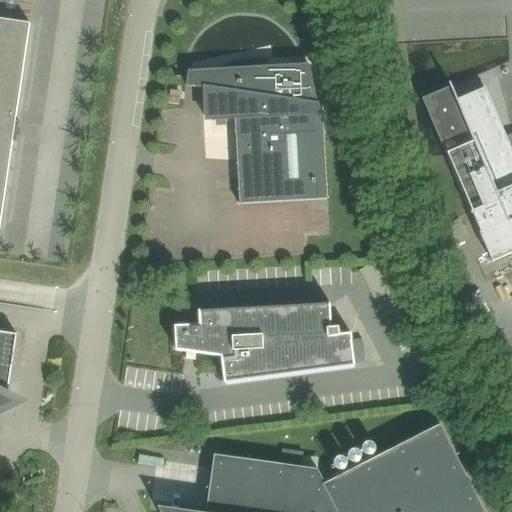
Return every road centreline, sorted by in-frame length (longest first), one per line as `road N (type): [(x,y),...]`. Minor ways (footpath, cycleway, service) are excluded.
road 1 (unclassified): [(67,511),(149,0)]
road 2 (unknown): [(85,394),(210,409),(392,383),(396,368),(355,297)]
